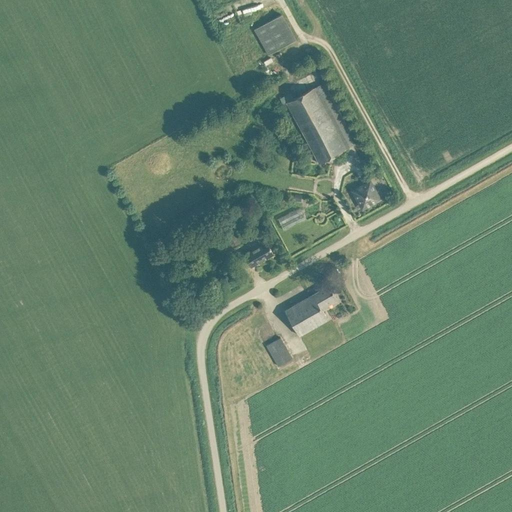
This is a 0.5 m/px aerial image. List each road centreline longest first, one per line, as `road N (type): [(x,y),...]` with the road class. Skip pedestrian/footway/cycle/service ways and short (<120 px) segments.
road 1 (unclassified): [(222,511),(199,347),(216,315),(511,146)]
road 2 (track): [(412,202),(298,0)]
